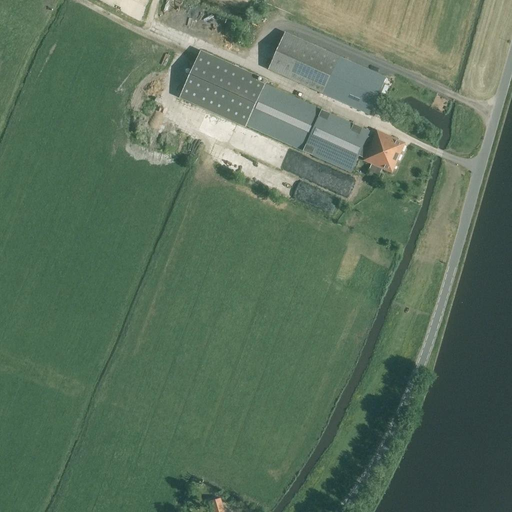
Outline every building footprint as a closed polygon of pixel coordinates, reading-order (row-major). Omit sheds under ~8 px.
[(324,95),(341,57),(286,33),(269,70),(324,95)] [(364,161),(393,174),(406,144),(377,131),(374,139),(368,137),(370,132),(257,81),(259,78),(201,52),(181,96),(352,173),(359,156),(365,159),(364,161)] [(386,78),(341,57),(324,95),(369,115),(386,78)] [(347,196),(355,180),(335,171),(328,187),(347,196)] [(213,511),(225,511),(222,497),(211,499),(213,511)]
